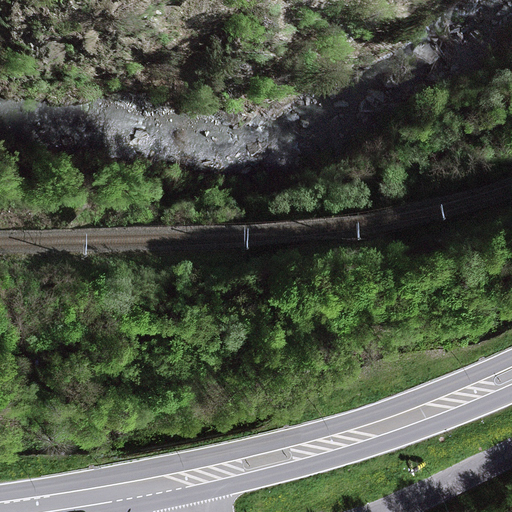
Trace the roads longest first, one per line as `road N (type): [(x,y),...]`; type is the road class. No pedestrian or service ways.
road 1 (primary): [(511,356),(357,417),(255,445),(0,493)]
road 2 (primary): [(172,498),(313,465),(511,393)]
road 3 (tertiary): [(385,511),(511,450)]
